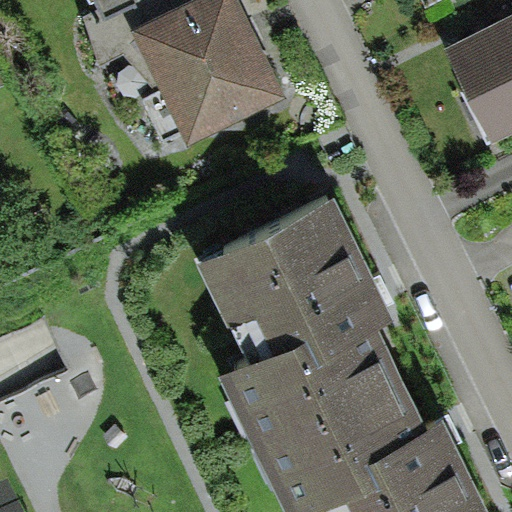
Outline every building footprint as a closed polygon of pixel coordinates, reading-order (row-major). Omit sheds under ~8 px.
[(144,28),(203,0),(91,0),(102,20),(135,7),(144,28)] [(203,0),(144,28),(134,33),(184,137),(273,94),(227,0),(203,0)] [(511,17),(453,48),(495,129),(511,120),(511,17)] [(260,440),(385,382),(362,334),(386,322),(331,205),(203,265),(246,356),(225,366),(260,440)] [(385,382),(260,440),(294,511),(301,511),(317,505),(320,511),(476,511),(433,419),(408,431),(385,382)]
